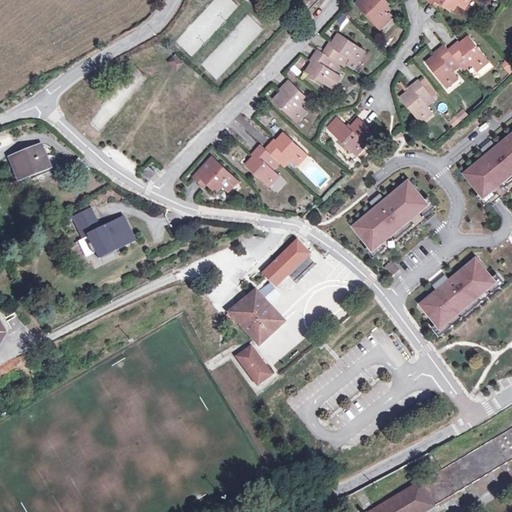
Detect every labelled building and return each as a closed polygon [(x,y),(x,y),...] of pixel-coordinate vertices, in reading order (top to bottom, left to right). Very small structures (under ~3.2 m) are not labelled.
[(213,0),(212,1),(228,16),(238,6),(231,0),(213,0)] [(356,0),(354,3),(376,27),(381,23),(384,26),(392,19),(387,13),(383,9),(387,5),(389,3),(386,0),(356,0)] [(425,0),(425,1),(434,7),(437,3),(440,5),(447,10),(449,8),(452,3),(457,6),(465,10),(471,1),(468,0),(425,0)] [(457,6),(452,3),(449,8),(454,11),(457,6)] [(290,18),(283,25),(290,30),(296,24),(290,18)] [(326,44),(321,52),(336,62),(340,64),(341,65),(346,57),(349,59),(358,64),(363,56),(359,53),(362,49),(338,33),(331,43),(330,46),(326,44)] [(455,43),(447,49),(458,63),(460,65),(461,67),(468,61),(470,64),(477,72),(485,65),(482,62),(486,58),(469,37),(460,43),(457,46),(455,43)] [(435,56),(425,64),(443,85),(447,82),(450,86),(458,79),(452,72),(450,69),(458,63),(447,49),(443,44),(435,50),(438,54),(435,56)] [(314,59),(311,62),(305,71),(329,87),(332,83),(336,86),(342,78),(334,73),(330,71),(336,62),(321,52),(316,49),(311,57),(314,59)] [(176,70),(184,62),(174,53),(167,62),(176,70)] [(298,75),(307,60),(300,56),(290,70),(298,75)] [(349,59),(346,57),(341,65),(344,67),(349,59)] [(511,65),(505,60),(501,65),(510,73),(511,70),(511,65)] [(470,64),(468,61),(461,67),(464,70),(470,64)] [(340,64),(336,62),(330,71),(334,73),(340,64)] [(460,65),(458,63),(450,69),(452,72),(460,65)] [(281,92),(273,100),(292,120),(296,116),(300,120),(307,113),(301,107),(298,104),(303,99),(305,96),(288,79),(281,86),(284,89),(281,92)] [(409,91),(400,99),(417,120),(421,117),(424,121),(432,114),(426,107),(424,104),(431,98),(417,80),(409,86),(412,89),(409,91)] [(433,101),(431,98),(424,104),(426,107),(433,101)] [(306,102),(303,99),(298,104),(301,107),(306,102)] [(454,127),(468,113),(463,108),(449,121),(454,127)] [(338,120),(328,131),(352,153),(356,149),(359,152),(373,137),(365,130),(368,127),(358,118),(350,126),(348,129),(346,127),(338,120)] [(273,144),(270,142),(263,149),(276,160),(279,162),(280,164),(286,158),(289,160),(297,167),(304,159),(300,156),(304,152),(283,133),(276,141),(273,144)] [(464,174),(483,197),(511,172),(511,133),(495,148),(492,144),(485,149),(489,153),(464,174)] [(11,136),(0,140),(0,151),(15,146),(11,136)] [(252,157),(245,166),(265,185),(269,181),(273,184),(279,177),(272,170),(269,167),(276,160),(263,149),(259,145),(252,152),(255,154),(252,157)] [(40,146),(11,158),(18,178),(48,166),(40,146)] [(234,178),(211,156),(191,177),(199,185),(202,182),(205,184),(211,190),(214,188),(217,184),(221,188),(227,193),(234,186),(230,182),(234,178)] [(289,160),(286,158),(280,164),(283,167),(289,160)] [(279,162),(276,160),(269,167),(272,170),(279,162)] [(154,173),(146,167),(141,173),(148,179),(154,173)] [(352,227),(371,250),(426,204),(407,181),(384,201),(380,197),(374,202),(377,206),(352,227)] [(82,239),(87,236),(97,257),(133,239),(122,218),(99,229),(89,209),(72,218),(82,239)] [(87,236),(82,239),(92,260),(97,257),(87,236)] [(299,245),(295,242),(262,274),(267,279),(274,286),(286,275),(305,256),(308,254),(306,252),(309,249),(302,242),(299,245)] [(314,265),(305,256),(286,275),(294,284),(314,265)] [(420,304),(439,327),(494,281),(475,258),(447,281),(444,277),(438,282),(441,286),(420,304)] [(383,267),(390,276),(400,269),(392,260),(383,267)] [(269,285),(255,293),(267,306),(278,295),(269,285)] [(254,293),(229,313),(238,322),(258,344),(281,322),(267,306),(255,293),(254,293)] [(229,313),(221,319),(230,329),(238,322),(229,313)] [(185,324),(178,329),(186,342),(194,337),(185,324)] [(233,330),(225,337),(234,348),(242,342),(233,330)] [(250,345),(236,356),(257,383),(271,373),(260,358),(250,345)] [(511,427),(419,482),(369,511),(366,511),(367,511),(365,511),(421,511),(433,505),(511,458),(511,427)]
